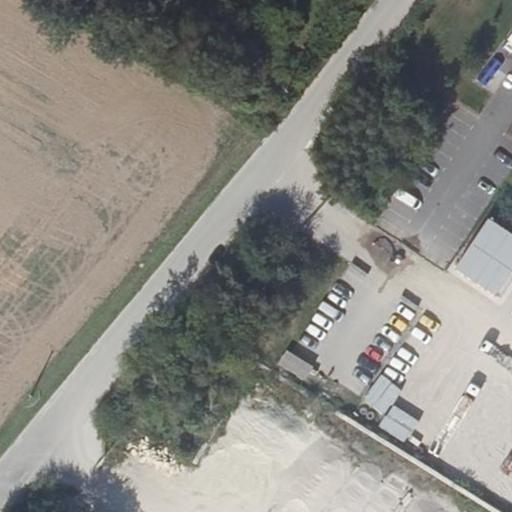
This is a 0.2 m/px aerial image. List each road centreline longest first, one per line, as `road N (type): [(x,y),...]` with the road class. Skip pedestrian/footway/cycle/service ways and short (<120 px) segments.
road 1 (unclassified): [(385,0),(0,482)]
road 2 (unknown): [(39,434),(214,511)]
